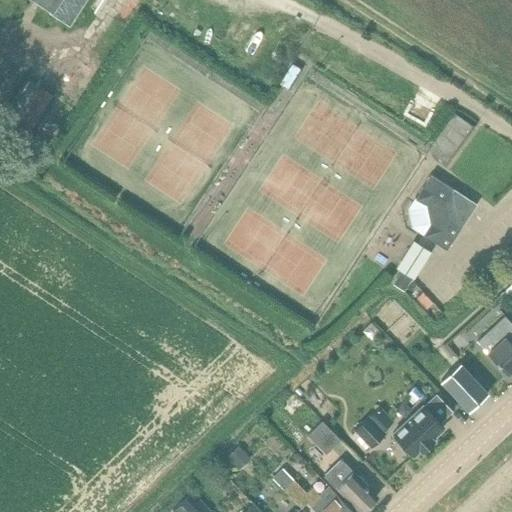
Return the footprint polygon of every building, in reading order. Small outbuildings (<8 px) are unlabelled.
[(30,0),(35,0),(50,9),(48,12),(70,25),(85,0),(30,0)] [(202,2),(194,11),(210,25),(218,16),(202,2)] [(282,43),(275,62),(292,70),(300,50),(282,43)] [(132,154),(177,71),(138,50),(116,91),(112,89),(90,131),(132,154)] [(441,109),(430,132),(445,139),(457,116),(441,109)] [(349,125),(352,126),(346,139),(356,144),(360,137),(373,142),(361,168),(376,175),(395,134),(354,114),(349,125)] [(278,139),(256,176),(339,226),(361,189),(278,139)] [(420,191),(407,210),(411,227),(423,234),(430,239),(447,250),(461,228),(477,204),(453,189),(431,174),(420,191)] [(422,246),(405,273),(414,278),(431,252),(422,246)] [(488,352),(494,359),(508,374),(511,370),(511,322),(505,315),(478,341),(488,352)] [(441,381),(455,396),(469,410),(488,393),(460,363),(441,381)] [(394,399),(404,385),(391,375),(381,388),(394,399)] [(424,403),(392,433),(413,455),(420,448),(423,450),(434,439),(432,437),(444,426),(424,403)] [(369,416),(354,430),(371,448),(386,434),(375,423),(369,416)] [(321,420),(307,434),(325,453),(339,439),(321,420)] [(225,455),(239,469),(250,458),(237,445),(225,455)] [(337,488),(347,498),(361,511),(377,496),(353,472),(354,471),(341,459),(324,476),(336,489),(337,488)] [(285,488),(283,490),(301,508),(311,498),(293,480),(292,480),(282,470),(275,478),(285,488)] [(263,485),(263,490),(267,494),(273,494),(277,491),(277,485),(274,481),(267,481),(263,485)] [(314,508),(318,511),(354,511),(330,487),(320,497),(323,500),(314,508)] [(172,509),(174,511),(204,511),(188,495),(172,509)]
